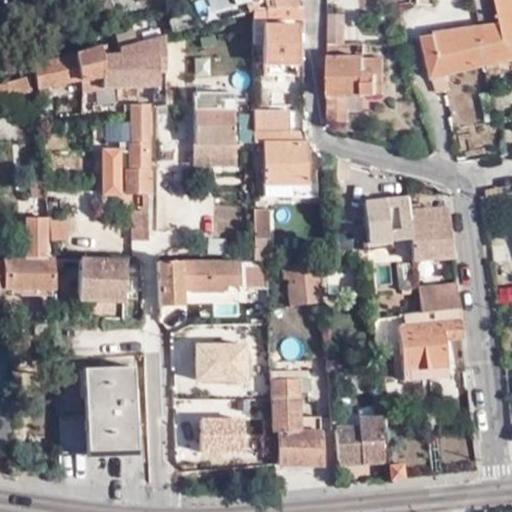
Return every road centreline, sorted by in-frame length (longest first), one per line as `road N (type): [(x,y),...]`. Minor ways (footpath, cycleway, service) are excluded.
road 1 (residential): [(461,184),(500,492)]
road 2 (residential): [(312,0),(315,122),(324,142),(461,184)]
road 3 (unknown): [(167,511),(149,316),(151,237)]
road 4 (tertiary): [(313,511),(465,496)]
